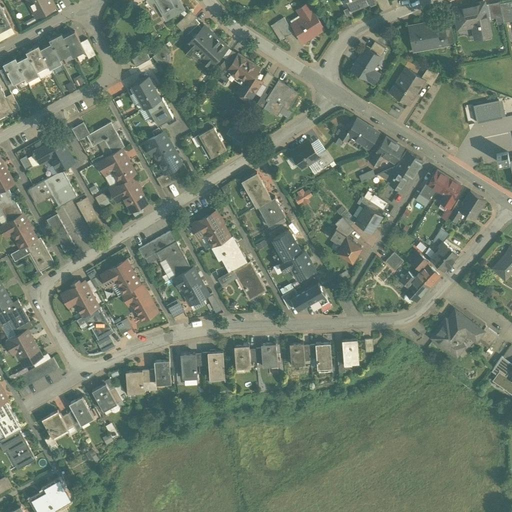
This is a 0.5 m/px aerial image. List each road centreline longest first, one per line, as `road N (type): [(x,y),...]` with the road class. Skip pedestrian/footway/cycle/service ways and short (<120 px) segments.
road 1 (residential): [(340,92),(258,153),(45,282),(42,307),(82,377)]
road 2 (residential): [(353,321),(179,334),(82,377)]
road 3 (residential): [(511,205),(340,92)]
road 4 (residential): [(84,6),(105,55),(104,80),(0,142)]
road 5 (residential): [(323,80),(237,30),(207,0)]
road 6 (residential): [(323,80),(354,31),(430,0)]
